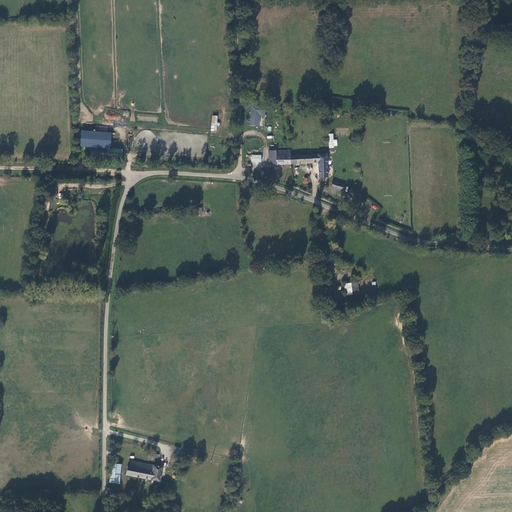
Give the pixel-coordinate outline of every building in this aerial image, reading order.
[(265,103),(250,104),(249,124),(259,125),(260,114),(265,114),(265,103)] [(92,133),(76,132),(75,147),(90,148),(92,133)] [(337,147),(337,139),(333,139),(333,133),(329,133),(329,147),(337,147)] [(491,145),(502,150),(505,144),(496,141),(495,143),(492,142),(491,145)] [(106,149),(91,148),(90,156),(106,157),(106,149)] [(269,166),(291,164),(290,156),(286,156),(286,151),(275,151),(270,151),(268,153),(269,166)] [(319,178),(327,178),(326,154),(290,156),(291,164),(318,163),(319,178)] [(331,187),(342,191),(344,184),(332,181),(331,187)] [(356,282),(343,284),(344,295),(357,293),(356,282)] [(126,475),(160,481),(162,467),(131,460),(130,466),(127,466),(126,475)] [(111,463),(109,482),(119,483),(121,465),(111,463)]
